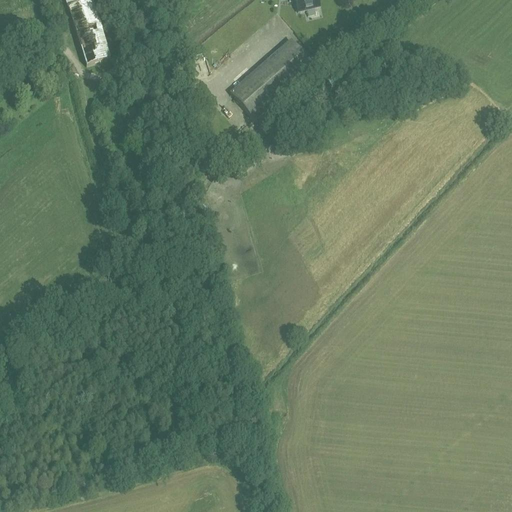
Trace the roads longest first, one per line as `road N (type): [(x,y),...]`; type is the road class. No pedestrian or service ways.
road 1 (residential): [(334,68),(212,170),(160,0)]
road 2 (track): [(212,170),(151,220),(119,220),(89,134),(82,72)]
road 3 (track): [(46,42),(69,52),(82,72),(111,71),(131,58),(163,10)]
